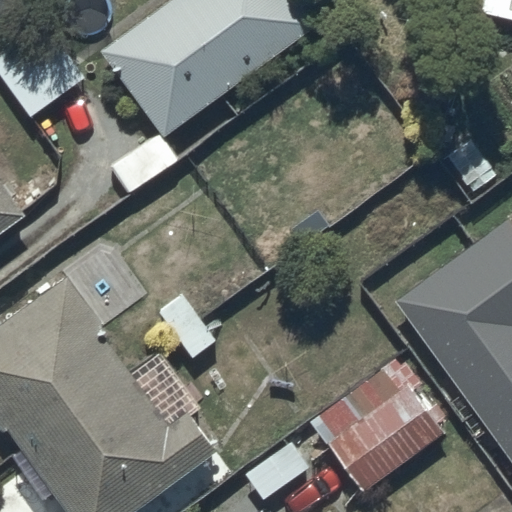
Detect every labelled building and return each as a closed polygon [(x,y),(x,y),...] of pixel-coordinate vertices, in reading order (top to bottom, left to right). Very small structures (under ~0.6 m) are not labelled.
[(0,0),(0,31),(41,0),(0,0)] [(163,0),(102,45),(166,132),(321,16),(309,0),(163,0)] [(511,0),(488,0),(487,8),(511,14),(511,0)] [(0,68),(33,112),(84,72),(38,11),(0,39),(0,68)] [(0,179),(0,228),(23,212),(0,179)] [(511,214),(399,294),(511,451),(511,214)] [(0,419),(5,427),(10,423),(75,511),(126,511),(219,445),(156,361),(138,375),(103,329),(108,325),(67,271),(4,319),(0,313),(0,419)] [(395,354),(311,417),(365,488),(444,428),(438,420),(449,412),(407,356),(400,361),(395,354)]
